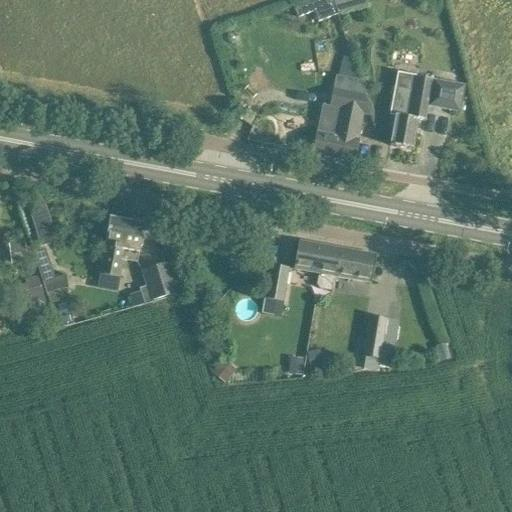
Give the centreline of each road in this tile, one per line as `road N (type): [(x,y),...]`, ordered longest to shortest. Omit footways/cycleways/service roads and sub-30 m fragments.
road 1 (unclassified): [(249,189),(225,149),(0,99)]
road 2 (residential): [(511,268),(245,216)]
road 3 (primary): [(249,189),(0,142)]
road 4 (residential): [(245,216),(0,171)]
road 5 (primary): [(368,213),(511,239)]
road 6 (primary): [(368,213),(249,189)]
